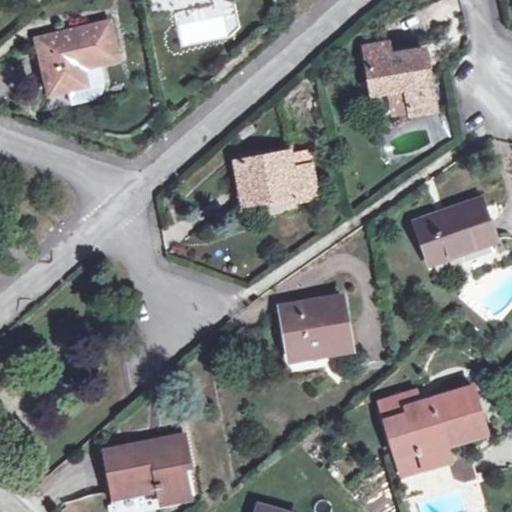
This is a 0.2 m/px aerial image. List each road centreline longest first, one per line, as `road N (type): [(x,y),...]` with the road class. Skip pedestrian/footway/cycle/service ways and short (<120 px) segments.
road 1 (residential): [(118,201),(350,0)]
road 2 (residential): [(0,302),(118,201)]
road 3 (residential): [(118,201),(181,331)]
road 4 (residential): [(0,139),(67,162),(118,201)]
